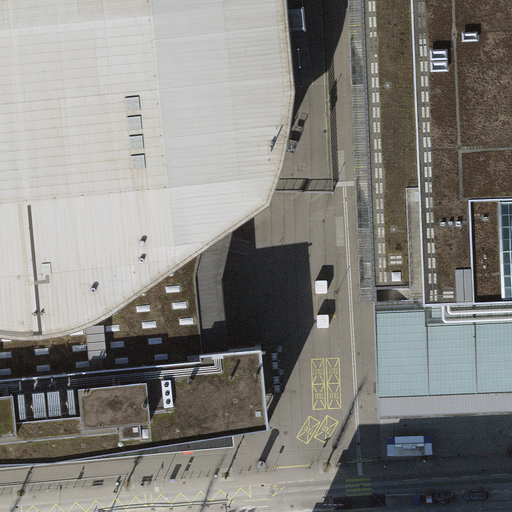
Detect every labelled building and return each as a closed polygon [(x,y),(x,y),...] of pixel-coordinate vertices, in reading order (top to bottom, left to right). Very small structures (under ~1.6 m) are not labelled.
[(0,0),(0,457),(54,455),(233,428),(270,424),(265,384),(261,344),(224,348),(216,274),(233,211),(260,193),(272,157),(280,120),(268,119),(272,81),(263,0),(0,0)] [(511,0),(360,0),(372,298),(376,298),(511,292),(511,308),(456,310),(457,344),(511,341),(511,0)] [(304,3),(281,4),(282,27),(305,26),(304,3)] [(511,292),(376,298),(381,412),(511,406),(511,341),(457,344),(456,310),(511,308),(511,292)] [(54,455),(0,457),(0,466),(235,444),(233,428),(54,455)]
